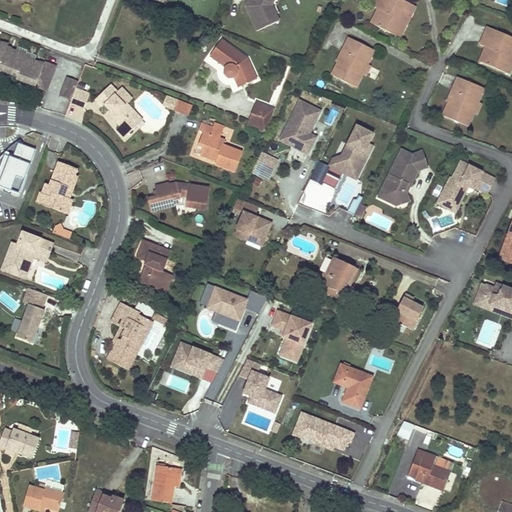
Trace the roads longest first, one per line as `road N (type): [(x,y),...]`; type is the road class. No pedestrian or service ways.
road 1 (tertiary): [(11,114),(79,135),(117,186),(117,228),(76,340),(85,384),(104,402),(220,446)]
road 2 (residential): [(461,277),(351,496)]
road 3 (residential): [(461,277),(293,209)]
road 4 (residential): [(439,62),(420,123),(511,162)]
road 5 (tertiary): [(220,446),(351,496)]
